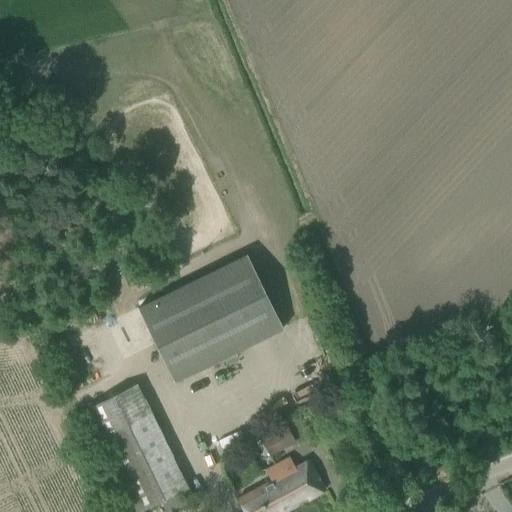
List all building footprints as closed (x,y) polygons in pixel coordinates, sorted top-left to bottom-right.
[(136,306),(173,381),(282,328),(245,253),(136,306)] [(138,511),(186,489),(134,383),(81,409),(130,511),(138,511)] [(251,424),(218,440),(222,447),(254,432),(251,424)] [(260,439),(269,456),(295,442),(286,425),(260,439)] [(270,479),(237,497),(244,511),(283,511),(296,505),(295,502),(306,496),(307,499),(324,490),(306,458),(293,464),(288,455),(264,468),(270,479)]
